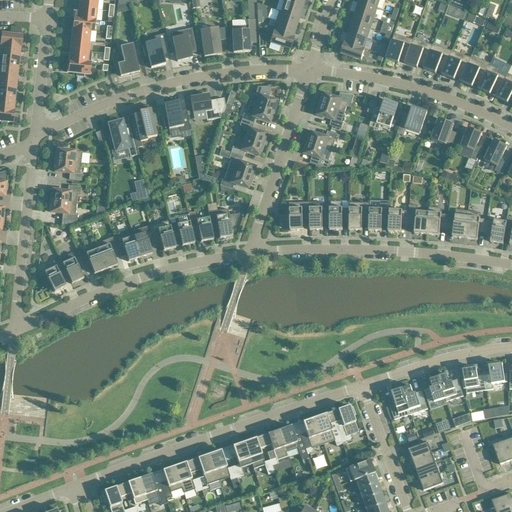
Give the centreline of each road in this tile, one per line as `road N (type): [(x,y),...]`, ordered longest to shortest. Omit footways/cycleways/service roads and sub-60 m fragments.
road 1 (residential): [(361,387),(83,482)]
road 2 (residential): [(34,139),(168,83),(308,71)]
road 3 (residential): [(253,252),(385,250),(511,265)]
road 4 (residential): [(22,327),(157,272),(253,252)]
road 5 (residential): [(308,71),(402,84),(511,127)]
road 6 (residential): [(34,139),(16,304),(22,327)]
road 7 (residential): [(308,71),(253,252)]
road 8 (residential): [(361,387),(450,357),(511,347)]
road 9 (residential): [(407,511),(361,387)]
road 10 (residential): [(47,19),(34,139)]
